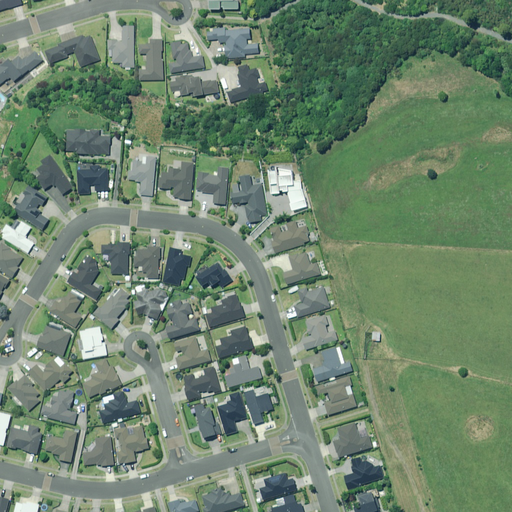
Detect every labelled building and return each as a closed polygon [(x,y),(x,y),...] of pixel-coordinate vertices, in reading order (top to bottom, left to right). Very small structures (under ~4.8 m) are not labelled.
[(0,0),(0,9),(24,2),(23,0),(0,0)] [(135,67),(136,24),(123,24),(123,40),(118,40),(118,39),(108,38),(108,49),(113,49),(113,62),(123,62),(123,67),(135,67)] [(214,29),(208,30),(209,40),(220,39),(220,42),(227,41),(227,43),(226,44),(227,57),(246,56),(246,53),(260,52),(259,42),(248,43),(248,37),(252,37),(251,26),(227,29),(227,26),(214,27),(214,29)] [(75,50),(80,66),(101,59),(92,34),(86,36),(85,33),(58,42),(59,44),(45,49),(50,63),(69,56),(68,53),(75,50)] [(140,80),(165,79),(165,37),(151,37),(151,41),(147,41),(147,43),(140,43),(140,53),(147,53),(147,68),(140,68),(140,80)] [(172,72),(205,66),(203,54),(194,55),(192,48),(190,48),(189,41),(183,42),(182,39),(171,41),(174,58),(177,57),(178,61),(170,63),(172,72)] [(0,84),(10,77),(14,81),(43,59),(37,51),(29,57),(28,55),(24,59),(20,54),(14,60),(11,56),(3,63),(2,62),(0,63),(0,84)] [(248,63),(239,66),(241,72),(238,73),(241,85),(231,88),(232,89),(226,91),(230,102),(268,91),(265,81),(259,83),(257,76),(260,75),(257,67),(250,69),(248,63)] [(196,94),(219,91),(217,78),(203,80),(202,73),(194,75),(194,73),(189,74),(189,72),(181,73),(181,75),(176,76),(177,80),(171,80),(173,91),(180,90),(181,94),(196,91),(196,94)] [(69,128),(68,149),(78,150),(78,153),(100,154),(100,152),(110,153),(111,143),(112,143),(113,135),(102,135),(102,129),(93,128),(93,130),(88,130),(88,127),(77,127),(77,128),(69,128)] [(57,184),(64,193),(74,186),(52,153),(41,160),(44,164),(38,167),(42,173),(38,177),(46,189),(54,183),(55,185),(57,184)] [(141,194),(154,195),(159,156),(148,154),(147,162),(145,162),(145,160),(135,159),(134,169),(130,169),(129,178),(137,179),(137,180),(143,181),(141,194)] [(180,198),(192,199),(197,161),(183,159),(182,167),(171,166),(170,171),(164,170),(163,176),(161,176),(159,187),(172,189),(173,186),(176,187),(175,196),(180,196),(180,198)] [(290,190),(294,208),(309,204),(303,188),(302,179),(295,180),(294,163),(271,165),(273,192),(290,190)] [(78,168),(80,193),(91,192),(91,184),(97,183),(97,190),(111,189),(109,167),(102,167),(102,164),(91,164),(91,168),(78,168)] [(212,171),(200,170),(198,189),(203,189),(202,191),(215,193),(214,202),(226,204),(231,167),(220,165),(219,174),(211,173),(212,171)] [(262,215),(269,214),(264,182),(254,184),(252,173),(241,175),(242,182),(234,184),(235,191),(232,191),(234,203),(249,200),(249,204),(246,204),(249,223),(263,220),(262,215)] [(15,211),(43,229),(50,218),(40,213),(42,210),(38,207),(41,203),(44,205),(50,196),(31,184),(25,193),(27,195),(22,202),(21,201),(15,211)] [(4,236),(29,252),(35,242),(27,236),(33,226),(19,217),(13,226),(9,223),(4,230),(7,232),(4,236)] [(273,240),(277,252),(306,244),(305,241),(310,240),(308,234),(311,233),(308,224),(299,226),(297,219),(287,222),(289,229),(283,230),(281,224),(272,227),(275,239),(273,240)] [(0,245),(0,268),(14,277),(20,267),(19,266),(25,256),(12,249),(13,247),(3,241),(0,245)] [(131,254),(132,241),(119,241),(119,244),(102,244),(102,254),(110,255),(109,261),(112,261),(112,273),(129,274),(129,254),(131,254)] [(161,258),(162,245),(149,245),(149,248),(138,247),(138,255),(135,255),(135,266),(144,266),(144,271),(148,271),(148,277),(159,277),(160,258),(161,258)] [(183,249),(171,246),(164,282),(180,285),(182,278),(185,279),(188,265),(190,265),(192,255),(182,253),(183,249)] [(294,269),(285,271),(288,284),(323,273),(319,261),(312,263),(308,251),(291,256),(294,269)] [(68,281),(97,300),(103,290),(92,283),(101,270),(99,269),(97,262),(99,260),(90,254),(86,261),(84,259),(78,269),(80,270),(79,272),(75,269),(68,281)] [(223,286),(233,279),(226,268),(225,269),(219,261),(197,275),(204,285),(210,282),(212,285),(219,281),(223,286)] [(0,297),(4,291),(3,290),(5,286),(7,287),(12,279),(0,272),(0,297)] [(144,313),(158,319),(163,309),(161,303),(167,301),(166,299),(170,297),(167,288),(163,289),(162,286),(150,290),(149,287),(137,292),(139,299),(135,301),(139,314),(144,313)] [(295,304),(299,317),(331,307),(324,286),(309,290),(308,286),(299,289),(303,302),(295,304)] [(95,312),(113,328),(120,319),(118,317),(128,306),(127,305),(131,301),(128,299),(131,294),(123,287),(115,296),(113,294),(102,307),(101,306),(95,312)] [(49,310),(76,327),(83,317),(75,312),(82,301),(78,298),(79,295),(71,290),(67,296),(65,294),(60,302),(56,299),(49,310)] [(207,314),(211,326),(246,315),(239,292),(229,295),(229,297),(223,299),(224,303),(212,307),(214,312),(207,314)] [(167,326),(171,337),(201,329),(197,318),(190,320),(188,313),(193,312),(190,301),(184,303),(182,298),(173,301),(175,306),(168,308),(171,319),(173,319),(174,324),(167,326)] [(327,314),(306,320),(311,335),(303,337),(307,349),(339,339),(336,329),(329,331),(327,324),(330,324),(327,314)] [(42,334),(38,346),(64,356),(72,332),(62,329),(61,330),(47,325),(44,334),(42,334)] [(216,346),(219,357),(255,347),(249,325),(232,329),(233,334),(221,338),(223,344),(216,346)] [(82,349),(84,359),(109,355),(107,341),(105,341),(102,326),(87,328),(87,330),(82,331),(83,337),(84,337),(86,348),(82,349)] [(384,333),(376,333),(375,341),(383,341),(384,333)] [(197,336),(175,342),(178,351),(183,349),(185,354),(176,357),(180,369),(213,360),(209,348),(201,350),(197,336)] [(315,368),(319,381),(356,370),(353,360),(343,363),(338,346),(323,351),(326,360),(324,361),(325,365),(315,368)] [(230,387),(264,377),(260,365),(251,368),(247,355),(233,359),(236,367),(231,368),(232,374),(227,375),(230,387)] [(94,378),(84,383),(90,396),(101,391),(102,393),(123,383),(114,364),(111,365),(107,357),(96,362),(100,371),(92,374),(94,378)] [(38,363),(28,372),(46,392),(62,379),(64,382),(71,377),(69,375),(74,370),(66,362),(61,366),(55,358),(43,368),(38,363)] [(195,372),(183,376),(189,399),(202,396),(201,392),(208,390),(209,391),(214,390),(214,392),(222,390),(215,365),(203,368),(205,374),(196,376),(195,372)] [(26,372),(9,388),(29,411),(41,400),(37,396),(41,393),(33,385),(36,383),(26,372)] [(325,382),(317,385),(320,395),(330,391),(333,400),(326,402),(330,414),(358,405),(351,385),(354,384),(351,375),(337,379),(338,382),(326,385),(325,382)] [(255,388),(245,391),(254,423),(264,421),(262,412),(275,408),(270,392),(257,395),(255,388)] [(48,417),(76,424),(79,412),(71,410),(76,391),(68,389),(67,391),(61,389),(59,396),(55,395),(52,407),(44,405),(42,414),(49,415),(48,417)] [(104,423),(142,412),(138,400),(129,402),(127,397),(126,397),(124,390),(114,393),(115,398),(110,400),(110,402),(105,403),(106,409),(101,411),(104,423)] [(218,406),(227,435),(239,431),(236,421),(249,417),(241,390),(230,394),(232,400),(228,401),(228,403),(218,406)] [(206,403),(196,405),(206,439),(218,436),(217,434),(223,433),(220,421),(217,422),(212,406),(207,407),(206,403)] [(0,444),(5,445),(12,415),(0,411),(0,444)] [(334,440),(339,457),(373,447),(369,434),(361,437),(356,421),(338,427),(341,438),(334,440)] [(13,426),(7,446),(17,449),(17,447),(22,448),(22,449),(38,453),(43,433),(39,432),(41,426),(31,424),(29,430),(13,426)] [(118,451),(120,464),(137,460),(136,452),(145,450),(144,449),(150,448),(148,437),(146,437),(144,425),(134,427),(135,433),(130,434),(129,426),(116,429),(118,437),(120,437),(123,450),(118,451)] [(48,440),(46,450),(53,451),(53,454),(61,455),(60,459),(72,462),(78,432),(66,430),(65,438),(52,436),(51,440),(48,440)] [(103,465),(115,464),(112,436),(96,437),(97,445),(93,451),(84,452),(86,465),(98,463),(98,464),(103,464),(103,465)] [(349,488),(385,477),(381,464),(375,466),(375,463),(367,460),(363,461),(362,456),(352,459),(356,472),(345,476),(349,488)] [(261,488),(264,499),(298,489),(295,477),(289,479),(287,472),(265,479),(267,486),(261,488)] [(204,508),(204,511),(220,511),(246,505),(242,492),(232,495),(231,492),(228,493),(223,490),(222,487),(212,490),(213,493),(203,496),(206,507),(204,508)] [(380,511),(374,490),(360,495),(363,504),(356,506),(357,511),(380,511)] [(268,511),(305,511),(303,502),(299,503),(296,493),(284,496),(286,504),(273,507),(274,511),(268,511)] [(0,511),(6,511),(11,499),(0,495),(0,511)] [(180,499),(169,502),(171,511),(196,511),(201,511),(197,498),(181,503),(180,499)] [(38,511),(40,504),(29,501),(28,503),(25,503),(25,504),(18,502),(15,511),(38,511)]
